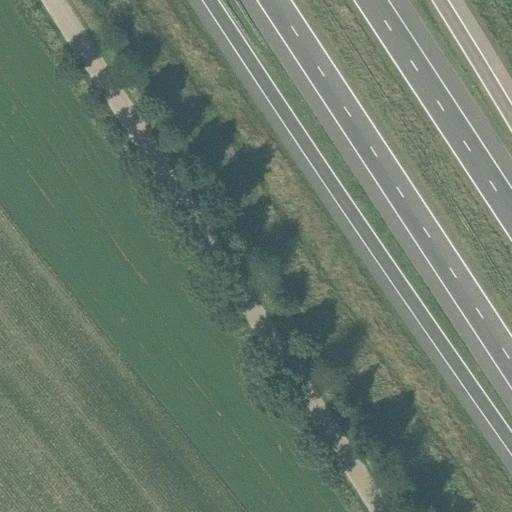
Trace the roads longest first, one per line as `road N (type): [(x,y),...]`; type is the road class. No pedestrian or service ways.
road 1 (unclassified): [(380,511),(51,0)]
road 2 (motorway): [(207,0),(511,447)]
road 3 (motorway): [(272,0),(511,366)]
road 4 (motorway): [(511,212),(372,0)]
road 5 (motorway): [(511,121),(438,0)]
